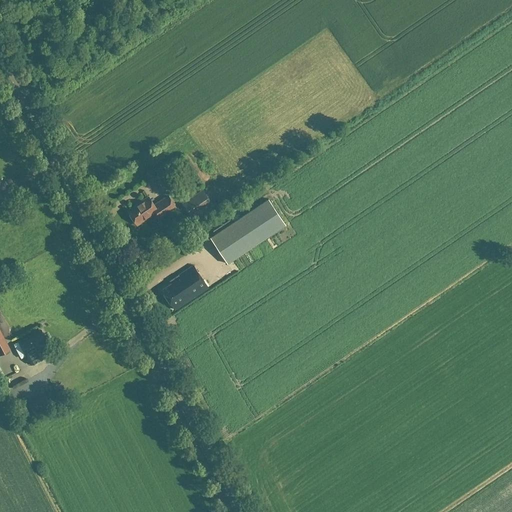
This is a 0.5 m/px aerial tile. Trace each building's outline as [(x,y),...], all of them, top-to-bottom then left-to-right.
[(212,207),(203,193),(183,207),(192,220),(212,207)] [(147,198),(126,212),(136,226),(153,215),(157,221),(175,209),(167,197),(153,207),(147,198)] [(208,238),(226,263),(284,224),(266,198),(208,238)] [(174,310),(207,288),(192,267),(169,282),(170,284),(160,291),(174,310)] [(45,358),(40,349),(49,345),(41,330),(19,342),(31,365),(45,358)] [(0,331),(0,356),(10,351),(0,331)]
